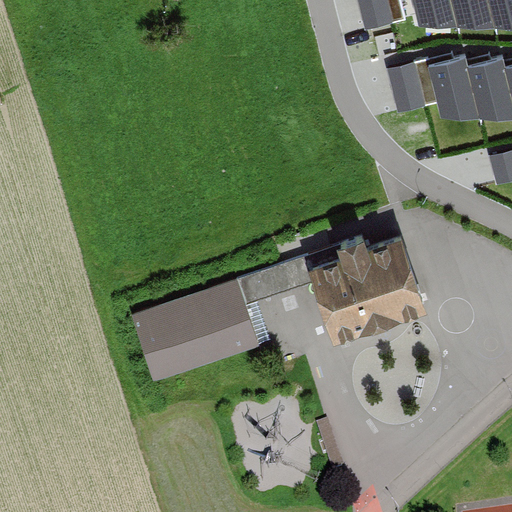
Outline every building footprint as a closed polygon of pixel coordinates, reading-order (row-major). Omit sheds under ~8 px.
[(405,13),(401,0),(361,0),(367,22),(405,13)] [(511,0),(415,0),(419,18),(511,18),(511,0)] [(466,50),(430,57),(441,108),(511,110),(511,56),(505,58),(503,51),(468,57),(466,50)] [(435,95),(426,54),(390,62),(399,103),(435,95)] [(511,172),(511,144),(491,150),(498,176),(511,172)] [(317,252),(310,254),(318,276),(336,327),(379,313),(428,296),(403,222),(369,234),(365,220),(338,229),(342,243),(317,252)] [(318,276),(310,254),(317,252),(315,248),(238,273),(247,299),(318,276)] [(238,273),(136,308),(156,367),(258,333),(247,299),(238,273)]
